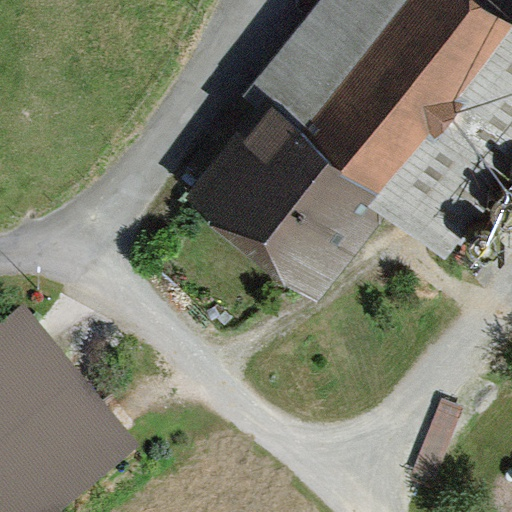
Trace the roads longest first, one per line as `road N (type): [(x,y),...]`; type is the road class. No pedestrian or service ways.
road 1 (track): [(75,236),(366,511)]
road 2 (residential): [(0,257),(75,236),(142,172),(244,0)]
